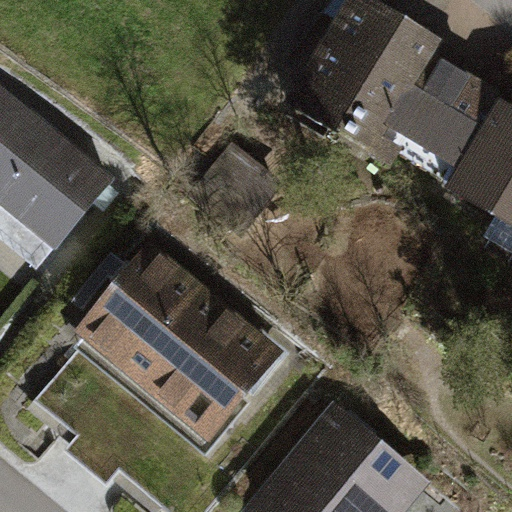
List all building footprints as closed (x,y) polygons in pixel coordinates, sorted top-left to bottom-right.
[(360,1),(295,107),(388,164),(409,129),(471,167),(464,178),(451,170),(444,183),(456,192),(457,189),(499,216),(487,236),(511,251),(511,118),(490,105),(496,95),(424,54),(430,43),(360,1)] [(0,92),(0,201),(55,247),(109,183),(0,92)] [(214,171),(194,196),(234,228),(273,179),(248,159),(229,183),(214,171)] [(271,356),(151,258),(88,334),(184,413),(213,379),(236,398),(271,356)] [(337,425),(264,511),(387,511),(410,485),(337,425)]
